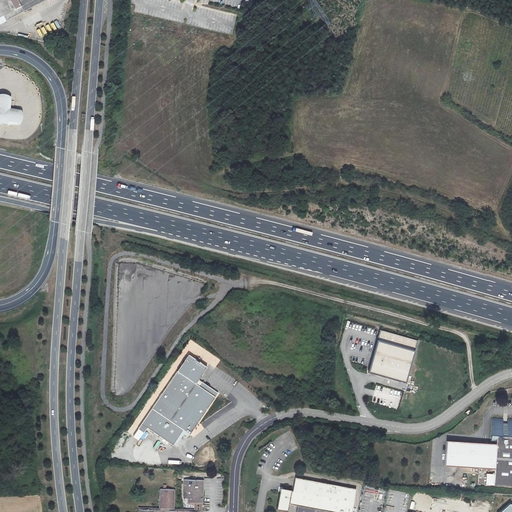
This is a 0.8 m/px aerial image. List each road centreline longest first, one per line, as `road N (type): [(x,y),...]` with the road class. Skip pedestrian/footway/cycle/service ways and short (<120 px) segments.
road 1 (motorway): [(511,295),(0,161)]
road 2 (motorway): [(0,183),(511,317)]
road 3 (secondary): [(79,511),(69,364),(99,0)]
road 4 (secondary): [(84,0),(54,357),(63,511)]
road 5 (unclassified): [(233,286),(117,254),(103,391),(114,408),(136,402),(186,329),(221,297)]
road 6 (residential): [(233,511),(240,451),(265,422),(297,412),(422,427),(511,373)]
road 7 (motorway): [(0,307),(28,295),(49,267),(64,118),(51,72),(29,54),(0,47)]
road 8 (track): [(475,393),(458,333),(277,283),(246,283)]
